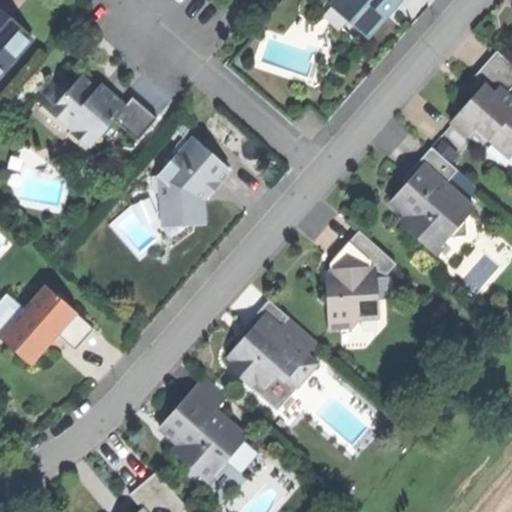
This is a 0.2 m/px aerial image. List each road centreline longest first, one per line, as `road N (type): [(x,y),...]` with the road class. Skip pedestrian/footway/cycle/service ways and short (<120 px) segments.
road 1 (residential): [(0,488),(110,409),(322,168)]
road 2 (residential): [(322,168),(152,24)]
road 3 (residential): [(322,168),(460,0)]
